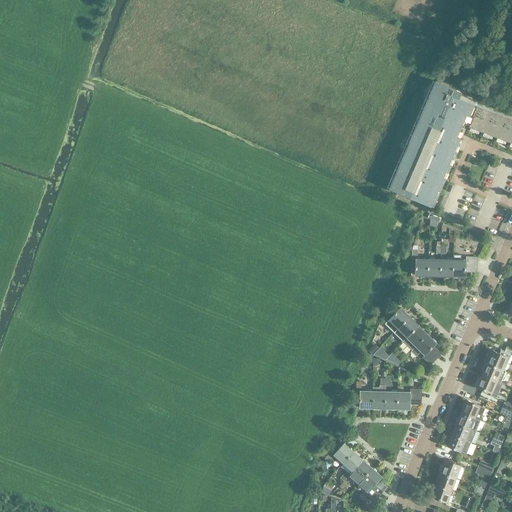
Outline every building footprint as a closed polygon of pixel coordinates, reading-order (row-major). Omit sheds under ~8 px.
[(409,196),(430,205),(431,204),(433,205),(438,193),(436,192),(459,138),(456,136),(461,124),(511,142),(511,118),(458,97),(461,92),(436,81),(389,189),(399,193),(400,192),(404,194),(405,190),(411,192),(409,196)] [(415,275),(428,275),(428,259),(417,258),(417,250),(417,245),(413,245),(412,249),(412,259),(416,259),(415,275)] [(453,259),(453,276),(465,276),(465,272),(465,266),(477,266),(477,257),(466,256),(466,255),(461,254),(461,255),(453,255),(453,259)] [(428,259),(428,275),(440,276),(441,259),(428,259)] [(453,259),(441,259),(440,276),(453,276),(453,259)] [(385,323),(394,332),(409,317),(400,308),(385,323)] [(409,317),(394,332),(403,340),(418,325),(409,317)] [(415,347),(415,346),(426,334),(418,325),(403,340),(412,350),(415,347)] [(426,334),(415,346),(415,347),(412,350),(416,355),(420,351),(423,354),(421,356),(430,365),(441,354),(432,345),(435,343),(426,334)] [(485,362),(501,369),(507,357),(492,350),(489,356),(488,355),(485,362)] [(483,370),(481,374),(496,381),(501,369),(485,362),(482,369),(483,370)] [(496,381),(481,374),(479,379),(478,379),(475,385),(476,386),(476,387),(491,393),(496,381)] [(372,408),(385,408),(385,392),(385,385),(385,375),(385,376),(382,376),(382,378),(380,378),(380,385),(379,385),(379,387),(372,387),(372,391),(372,408)] [(397,392),(396,408),(409,409),(409,404),(409,398),(421,399),(422,389),(409,389),(409,392),(397,392)] [(359,407),(372,408),(372,391),(359,391),(359,407)] [(385,408),(396,408),(397,392),(385,392),(385,408)] [(461,411),(474,417),(480,419),(485,408),(466,400),(461,411)] [(501,408),(511,412),(511,403),(511,405),(504,402),(501,408)] [(511,418),(511,412),(501,408),(499,413),(507,416),(504,422),(510,424),(511,418)] [(461,411),(456,423),(470,428),(474,417),(461,411)] [(470,428),(456,423),(452,434),(465,439),(471,442),(476,430),(470,428)] [(492,438),(502,442),(505,436),(499,433),(497,437),(496,436),(495,438),(493,437),(492,438)] [(465,439),(452,434),(447,445),(466,454),(471,442),(465,439)] [(502,442),(492,438),(490,444),(500,448),(502,442)] [(511,443),(505,441),(503,447),(509,449),(511,443)] [(334,454),(343,463),(353,452),(344,443),(334,454)] [(353,452),(343,463),(352,471),(362,460),(353,452)] [(325,458),(329,462),(334,456),(329,453),(325,458)] [(362,460),(352,471),(349,475),(358,484),(372,468),(362,460)] [(441,472),(456,478),(460,466),(445,460),(441,472)] [(477,466),(491,472),(494,466),(480,460),(477,466)] [(498,466),(504,469),(507,462),(501,460),(498,466)] [(491,472),(477,466),(475,472),(489,478),(491,472)] [(504,469),(498,466),(496,472),(501,474),(504,469)] [(381,477),(372,468),(358,484),(367,492),(365,493),(376,503),(378,498),(378,497),(383,492),(374,484),(378,479),(381,477)] [(340,478),(343,481),(349,475),(345,472),(340,478)] [(451,489),(456,478),(441,472),(436,484),(451,490),(451,489)] [(339,486),(343,490),(349,482),(345,479),(339,486)] [(374,484),(383,492),(387,487),(378,479),(374,484)] [(451,490),(436,484),(431,497),(447,502),(447,500),(451,501),(453,496),(455,490),(451,489),(451,490)] [(488,489),(502,496),(504,490),(491,484),(488,489)] [(479,486),(476,492),(481,495),(484,489),(479,486)] [(487,494),(484,500),(490,502),(492,496),(487,494)] [(335,511),(336,499),(332,497),(331,509),(326,509),(326,511),(335,511)] [(484,500),(481,506),(487,508),(490,502),(484,500)]
